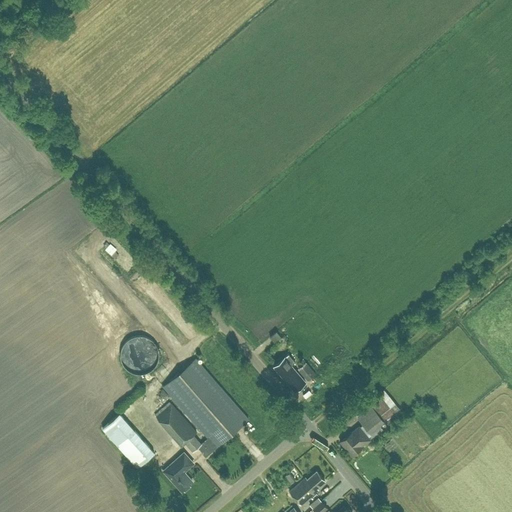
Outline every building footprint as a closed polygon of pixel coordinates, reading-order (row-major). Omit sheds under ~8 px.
[(276,331),(270,336),(274,341),(280,336),(276,331)] [(158,355),(158,351),(157,348),(156,344),(153,341),(151,339),(148,336),(144,335),(141,334),(137,334),(133,335),(130,336),(127,339),(124,341),(122,344),(120,348),(120,351),(120,355),(120,359),(122,362),(124,366),(127,368),(130,370),(133,372),(137,372),(141,372),(144,372),(148,370),(151,368),(153,365),(156,362),(157,359),(158,355)] [(294,361),(288,353),(274,365),(295,390),(305,381),(290,364),(294,361)] [(197,446),(205,456),(217,446),(248,418),(195,358),(163,386),(207,437),(197,446)] [(298,369),(307,379),(315,373),(306,362),(298,369)] [(373,406),(372,406),(384,421),(387,425),(397,416),(395,413),(400,409),(383,388),(378,393),(379,395),(370,403),(373,406)] [(181,444),(181,445),(182,444),(196,431),(169,401),(155,414),(181,444)] [(379,425),(384,421),(372,406),(357,418),(362,424),(360,426),(359,425),(340,441),(351,454),(382,428),(379,425)] [(119,413),(102,428),(137,467),(154,452),(119,413)] [(252,452),(259,462),(265,457),(258,448),(252,452)] [(183,452),(163,470),(181,490),(192,481),(183,471),(193,462),(183,452)] [(302,480),(289,491),(300,504),(313,493),(312,491),(324,480),(316,470),(303,481),(302,480)] [(312,507),(316,511),(319,511),(326,507),(320,500),(312,507)]
